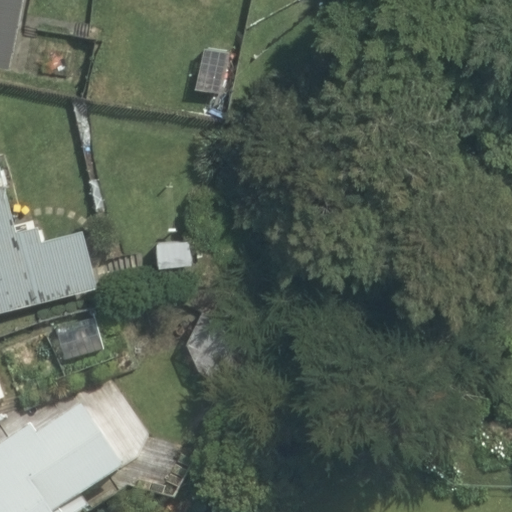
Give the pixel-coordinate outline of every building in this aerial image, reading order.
[(0,0),(0,63),(11,66),(23,0),(0,0)] [(207,0),(113,0),(198,28),(207,0)] [(0,311),(100,285),(86,231),(46,241),(42,225),(22,230),(1,150),(0,149),(0,311)] [(128,459),(85,388),(0,440),(0,511),(92,511),(78,490),(128,459)] [(238,511),(213,494),(200,511),(238,511)]
